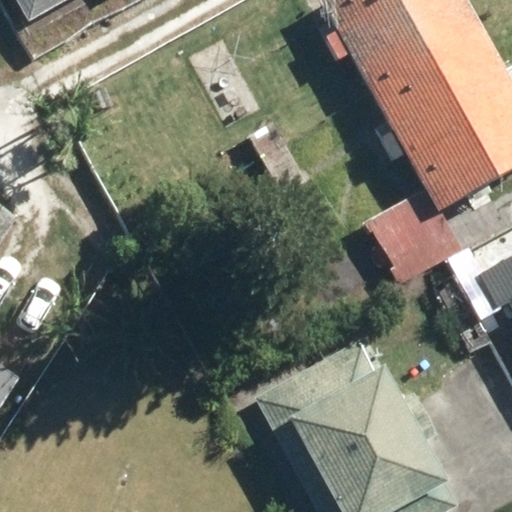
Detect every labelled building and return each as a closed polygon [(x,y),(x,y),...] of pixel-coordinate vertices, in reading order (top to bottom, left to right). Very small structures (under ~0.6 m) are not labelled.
[(10,0),(23,23),(65,0),(10,0)] [(511,93),(459,0),(324,0),(314,6),(433,216),(511,171),(511,93)] [(272,120),(239,138),(278,209),(311,190),(272,120)] [(404,205),(299,260),(325,309),(372,284),(381,300),(438,269),(404,205)] [(0,240),(11,222),(0,214),(0,399),(13,379),(0,370),(0,240)] [(504,308),(511,322),(511,254),(472,277),(492,314),(504,308)] [(252,400),(314,511),(445,511),(454,507),(360,340),(252,400)]
